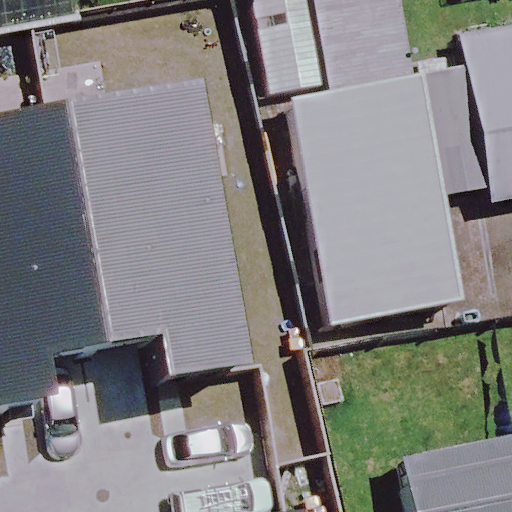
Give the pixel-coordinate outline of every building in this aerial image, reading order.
[(0,0),(0,43),(64,31),(58,0),(0,0)] [(511,41),(453,51),(480,212),(511,206),(511,41)] [(445,321),(402,94),(276,118),(318,345),(445,321)] [(0,410),(63,398),(36,268),(0,275),(0,410)] [(511,511),(511,464),(506,441),(382,471),(392,511),(511,511)]
